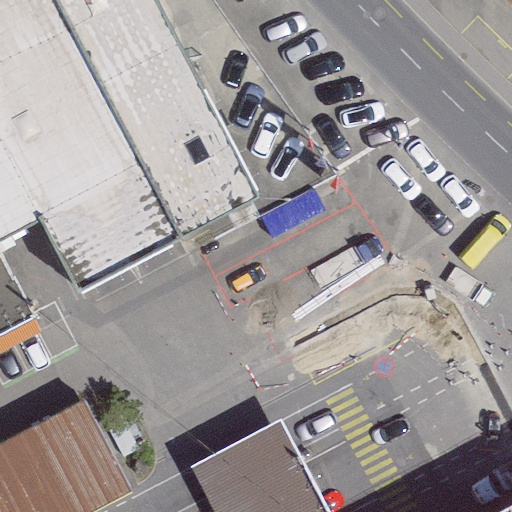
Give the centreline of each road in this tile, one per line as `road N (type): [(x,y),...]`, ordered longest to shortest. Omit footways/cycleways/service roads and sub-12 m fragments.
road 1 (unknown): [(0,442),(103,388),(189,365),(248,375),(276,396),(312,468)]
road 2 (unclassified): [(511,154),(354,0)]
